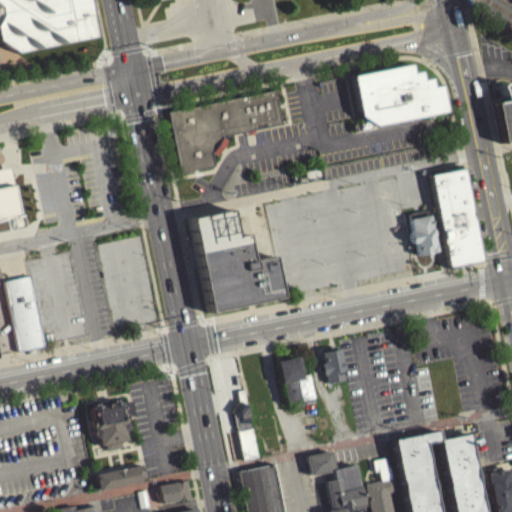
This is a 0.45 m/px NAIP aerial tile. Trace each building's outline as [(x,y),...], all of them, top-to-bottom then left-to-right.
[(0,0),(88,0),(95,34),(18,50),(0,39),(0,0)] [(357,116),(350,76),(408,64),(410,73),(418,71),(420,80),(428,78),(430,87),(438,85),(444,113),(372,125),(357,116)] [(503,101),(492,104),(500,144),(511,141),(511,99),(510,100),(504,86),(503,84),(501,85),(499,86),(498,88),(499,89),(503,101)] [(209,151),(212,165),(178,172),(166,110),(273,89),(280,123),(221,135),(209,151)] [(0,231),(2,231),(20,227),(17,215),(8,166),(0,167),(0,231)] [(426,175),(459,168),(478,261),(445,268),(426,175)] [(188,219),(206,313),(278,299),(270,256),(248,261),(243,235),(232,238),(227,212),(188,219)] [(409,234),(406,219),(426,215),(428,229),(430,230),(431,234),(430,236),(433,251),(426,252),(426,254),(415,256),(413,243),(408,243),(407,235),(409,234)] [(2,280),(29,275),(42,346),(15,351),(2,280)] [(317,364),(320,375),(323,375),(325,384),(342,380),(340,371),(342,371),(337,348),(319,352),(321,363),(317,364)] [(273,362),(278,384),(279,384),(283,403),(302,399),(303,403),(313,402),(307,374),(298,376),(295,358),(273,362)] [(225,393),(242,389),(255,456),(234,461),(229,433),(236,432),(235,425),(234,426),(232,413),(230,412),(225,393)] [(96,437),(97,446),(104,444),(105,450),(120,447),(118,442),(124,441),(122,432),(123,432),(126,428),(125,424),(123,423),(124,420),(124,417),(129,415),(127,401),(119,403),(116,402),(114,400),(110,401),(108,404),(97,406),(94,404),(91,405),(89,408),(90,413),(90,420),(88,422),(88,427),(91,430),(90,432),(90,436),(93,438),(96,437)] [(390,441),(404,511),(436,511),(422,444),(437,441),(435,432),(390,441)] [(437,441),(452,511),(481,511),(466,435),(437,441)] [(304,457),(308,476),(330,471),(332,480),(323,482),(315,484),(320,511),(362,511),(352,464),(332,468),(329,451),(304,457)] [(371,460),(373,470),(377,470),(379,480),(363,483),(368,511),(391,511),(387,492),(394,490),(389,466),(386,466),(384,457),(371,460)] [(244,511),(281,511),(272,463),(235,471),(244,511)] [(93,474),(96,490),(143,480),(140,465),(93,474)] [(485,473),(493,511),(511,511),(511,496),(506,469),(485,473)] [(156,486),(159,503),(189,497),(186,480),(156,486)] [(53,507),(53,511),(93,511),(92,505),(73,508),(72,503),(53,507)]
